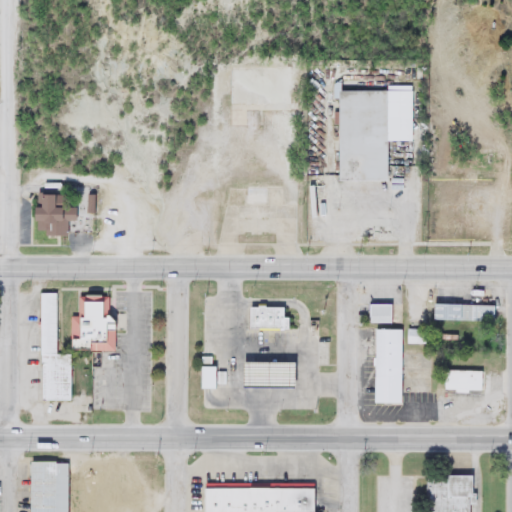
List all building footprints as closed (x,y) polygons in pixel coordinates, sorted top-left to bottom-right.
[(256,105),(256,110),(285,111),(285,67),(225,67),(225,105),(256,105)] [(384,180),(335,180),(336,88),(411,89),(410,141),(384,141),(384,180)] [(460,184),(475,184),(475,172),(460,172),(460,184)] [(61,236),(33,235),(33,220),(31,220),(32,194),(62,195),(61,236)] [(266,211),(236,211),(236,241),(266,241),(266,211)] [(75,313),(82,313),(83,294),(89,294),(89,292),(107,292),(107,294),(113,294),(113,315),(116,320),(116,328),(120,328),(120,349),(95,348),(95,347),(73,347),(73,336),(75,336),(75,313)] [(55,294),(53,359),(69,359),(68,402),(37,401),(39,293),(55,294)] [(251,327),(251,305),(261,305),(261,301),(270,301),(270,305),(288,305),(289,315),(293,315),(293,327),(251,327)] [(366,304),(388,304),(388,323),(366,323),(366,304)] [(493,305),(492,322),(429,321),(430,304),(493,305)] [(398,404),(371,404),(372,330),(399,331),(398,404)] [(248,361),(301,361),(301,387),(248,387),(248,361)] [(198,367),(212,367),(212,389),(198,389),(198,367)] [(441,371),(481,371),(481,392),(441,392),(441,371)] [(26,511),(26,462),(64,462),(64,511),(26,511)] [(423,511),(423,475),(468,475),(468,511),(423,511)] [(309,511),(200,511),(200,488),(309,488),(309,511)]
